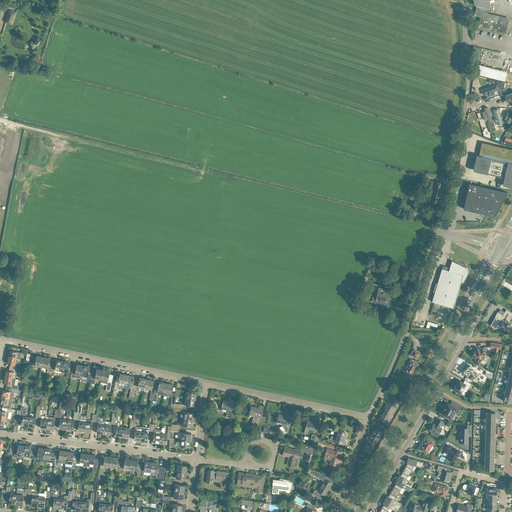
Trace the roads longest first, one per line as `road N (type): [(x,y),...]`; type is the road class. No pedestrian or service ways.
road 1 (residential): [(203,381),(3,339)]
road 2 (residential): [(195,460),(0,433)]
road 3 (residential): [(365,417),(203,381)]
road 4 (unclassified): [(450,234),(436,230),(465,104)]
road 5 (residential): [(400,453),(465,339)]
road 6 (secondary): [(388,448),(453,335)]
road 7 (unclassified): [(365,417),(414,297)]
